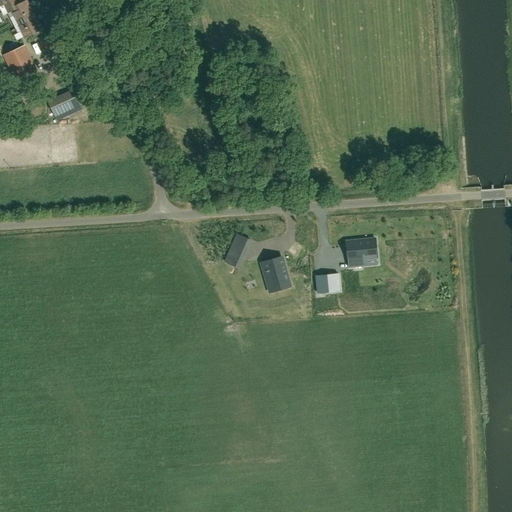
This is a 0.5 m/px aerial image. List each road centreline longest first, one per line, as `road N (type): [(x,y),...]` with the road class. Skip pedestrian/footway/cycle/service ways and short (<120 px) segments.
road 1 (unclassified): [(165,214),(511,192)]
road 2 (unclassified): [(165,214),(151,159),(69,0)]
road 3 (unclassified): [(0,225),(165,214)]
